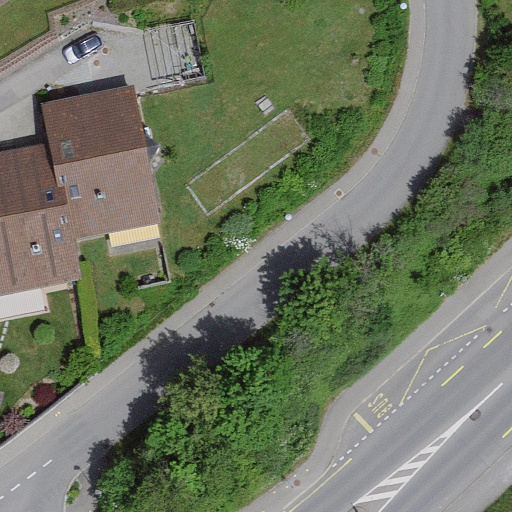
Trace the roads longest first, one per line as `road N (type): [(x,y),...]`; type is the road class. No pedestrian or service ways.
road 1 (residential): [(0,499),(301,263),(430,143),(439,0)]
road 2 (tertiary): [(453,426),(328,511)]
